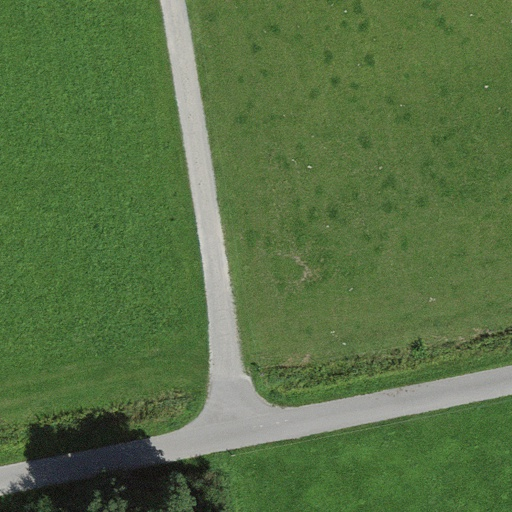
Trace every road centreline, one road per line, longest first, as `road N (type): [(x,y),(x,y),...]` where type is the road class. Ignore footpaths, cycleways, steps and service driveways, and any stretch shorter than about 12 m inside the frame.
road 1 (track): [(511,380),(0,486)]
road 2 (track): [(236,436),(175,0)]
